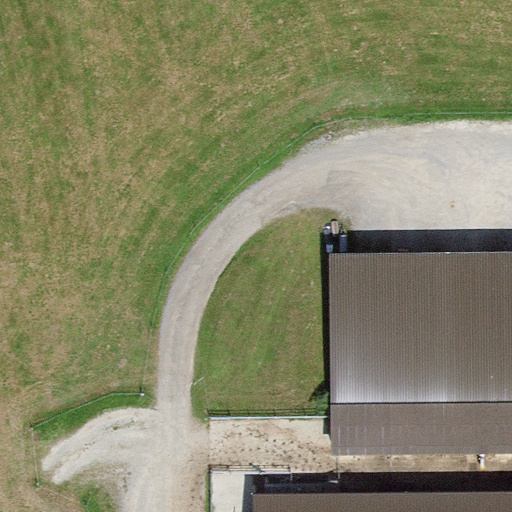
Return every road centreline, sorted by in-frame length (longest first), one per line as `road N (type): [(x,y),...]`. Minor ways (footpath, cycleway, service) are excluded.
road 1 (track): [(511,205),(324,213),(258,229),(224,250),(199,287),(190,351),(190,511)]
road 2 (track): [(189,474),(511,470)]
